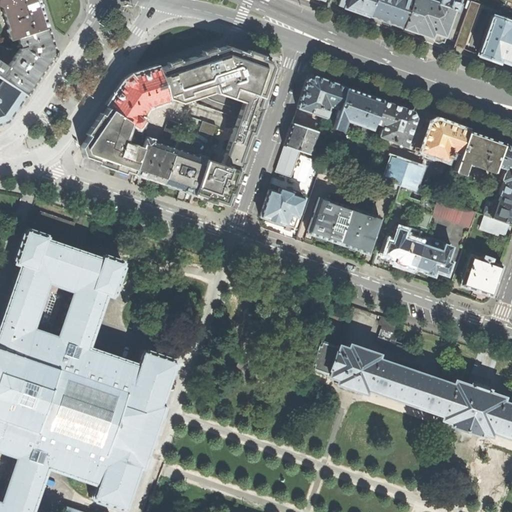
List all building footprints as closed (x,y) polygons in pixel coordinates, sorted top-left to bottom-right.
[(36,0),(0,0),(0,4),(0,5),(8,29),(6,30),(9,38),(16,36),(45,27),(37,3),(36,0)] [(352,10),(367,16),(372,0),(338,0),(337,5),(352,10)] [(384,22),(401,28),(410,0),(372,0),(367,16),(384,22)] [(422,35),(441,42),(448,21),(449,20),(451,16),(450,15),(452,9),(454,10),(457,3),(456,3),(457,0),(437,0),(437,2),(430,0),(410,0),(401,28),(422,35)] [(479,4),(470,1),(454,46),(463,49),(479,4)] [(511,26),(509,25),(509,23),(491,16),(477,55),(496,61),(497,59),(511,64),(511,26)] [(53,53),(45,27),(16,36),(19,44),(24,42),(26,47),(19,48),(2,74),(0,73),(0,71),(4,66),(0,63),(0,78),(2,80),(24,95),(40,72),(53,53)] [(178,61),(158,68),(162,82),(163,82),(163,83),(164,86),(169,99),(184,105),(216,94),(227,97),(242,51),(232,48),(226,46),(196,55),(178,61)] [(258,57),(242,51),(227,97),(242,102),(233,128),(250,134),(255,120),(266,87),(273,67),(270,61),(258,57)] [(125,80),(107,107),(137,126),(138,127),(141,121),(141,119),(139,118),(140,117),(145,108),(149,105),(169,99),(164,86),(156,89),(155,85),(162,82),(162,83),(163,83),(163,82),(162,82),(158,68),(126,79),(125,80)] [(312,76),(306,79),(302,91),(296,108),(323,117),(324,116),(326,111),(326,110),(327,106),(337,109),(338,105),(339,101),(344,87),(312,76)] [(21,99),(24,95),(2,80),(0,82),(0,123),(6,122),(21,99)] [(362,93),(344,87),(339,101),(342,102),(340,106),(338,105),(337,109),(330,127),(339,131),(344,117),(354,120),(353,123),(369,128),(371,122),(379,100),(362,93)] [(398,106),(379,100),(371,122),(381,125),(380,129),(379,129),(379,130),(377,135),(377,136),(404,146),(414,117),(411,111),(398,106)] [(108,165),(133,174),(145,138),(147,130),(138,127),(137,126),(107,107),(80,147),(83,156),(108,165)] [(293,116),(291,123),(315,131),(318,124),(293,116)] [(448,124),(435,119),(428,122),(418,150),(445,160),(446,159),(448,154),(447,153),(449,149),(458,152),(460,148),(461,144),(466,130),(448,124)] [(161,141),(175,146),(179,135),(183,125),(168,120),(161,141)] [(199,131),(212,135),(215,126),(202,121),(199,131)] [(287,133),(283,145),(299,151),(308,154),(313,138),(314,138),(316,132),(315,131),(291,123),(287,133)] [(212,201),(226,205),(229,194),(245,149),(250,134),(233,128),(221,164),(204,158),(192,194),(199,196),(212,201)] [(485,137),(466,130),(461,144),(464,145),(463,150),(460,148),(458,152),(452,170),(462,174),(467,159),(476,163),(475,165),(492,171),(494,164),(501,143),(485,137)] [(187,192),(192,194),(204,158),(197,155),(197,157),(183,152),(184,148),(185,149),(188,140),(188,138),(179,135),(175,146),(174,149),(163,183),(171,186),(180,189),(176,199),(183,201),(187,192)] [(155,181),(163,183),(174,149),(152,142),(153,140),(145,138),(133,174),(138,176),(135,185),(142,187),(146,178),(155,181)] [(511,146),(501,143),(494,164),(504,168),(502,172),(501,172),(500,178),(500,179),(502,180),(497,195),(511,199),(511,146)] [(274,172),(290,177),(299,151),(283,145),(274,172)] [(390,167),(386,181),(398,185),(406,162),(391,157),(387,166),(390,167)] [(319,171),(335,177),(339,164),(323,159),(319,171)] [(421,167),(406,162),(398,185),(410,189),(415,176),(418,177),(421,167)] [(377,192),(394,198),(398,185),(386,181),(382,180),(377,192)] [(272,221),(292,228),(303,198),(290,194),(291,192),(270,185),(259,217),(272,221)] [(427,227),(431,214),(436,199),(410,189),(398,185),(394,198),(393,201),(418,210),(414,223),(427,227)] [(511,199),(497,195),(497,194),(494,201),(495,201),(492,209),(485,207),(482,215),(484,215),(499,220),(508,223),(511,224),(511,199)] [(330,241),(336,243),(349,207),(341,205),(326,200),(326,199),(318,197),(317,198),(318,198),(314,210),(310,220),(307,230),(306,230),(306,233),(315,236),(315,235),(321,238),(331,241),(330,241)] [(431,214),(469,227),(475,212),(436,199),(431,214)] [(360,251),(367,254),(367,253),(367,252),(378,218),(379,219),(379,218),(370,215),(355,210),(356,210),(349,207),(336,243),(342,245),(352,248),(360,251)] [(39,211),(36,221),(71,233),(74,223),(39,211)] [(495,232),(499,220),(484,215),(480,227),(494,232),(495,232)] [(508,223),(499,220),(495,232),(504,235),(508,223)] [(0,511),(29,511),(46,467),(94,483),(89,496),(93,497),(92,499),(105,504),(119,508),(119,507),(123,508),(138,466),(142,467),(146,454),(145,454),(158,416),(159,416),(164,403),(160,402),(174,360),(170,358),(170,357),(144,348),(143,350),(140,348),(135,362),(87,345),(104,294),(110,296),(112,292),(113,292),(122,265),(121,265),(122,261),(120,261),(121,259),(102,253),(101,254),(99,253),(98,256),(70,246),(46,238),(46,235),(45,235),(45,233),(25,226),(25,228),(23,232),(22,231),(12,258),(14,259),(13,262),(18,264),(0,315),(0,511)] [(405,261),(414,264),(422,242),(415,240),(418,232),(407,228),(406,231),(404,231),(396,228),(393,237),(394,237),(392,242),(386,240),(382,254),(393,257),(392,261),(393,262),(397,264),(402,265),(403,265),(405,261)] [(435,272),(446,276),(451,262),(446,260),(447,256),(448,256),(451,246),(443,244),(441,248),(439,248),(442,242),(431,238),(428,244),(422,242),(414,264),(424,268),(422,272),(423,272),(427,274),(432,276),(432,275),(433,276),(435,272)] [(490,296),(500,266),(489,262),(490,259),(482,256),(481,259),(469,255),(458,285),(472,290),(490,296)] [(376,344),(407,355),(409,348),(393,342),(396,334),(393,332),(396,323),(381,317),(378,323),(382,325),(376,344)] [(511,404),(500,400),(502,396),(486,391),(487,389),(476,385),(469,383),(468,385),(453,380),(451,384),(376,358),(377,354),(362,348),(347,344),(346,348),(337,345),(336,346),(320,341),(319,345),(318,344),(311,364),(312,365),(311,368),(327,374),(326,376),(335,379),(334,383),(364,393),(365,389),(441,415),(439,418),(449,422),(448,425),(478,435),(478,432),(488,435),(490,431),(511,438),(511,404)]
